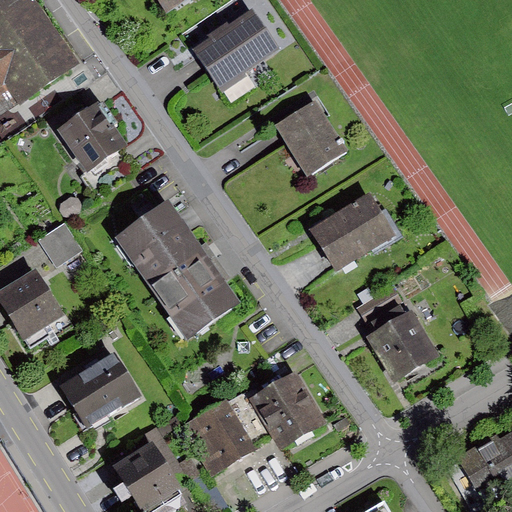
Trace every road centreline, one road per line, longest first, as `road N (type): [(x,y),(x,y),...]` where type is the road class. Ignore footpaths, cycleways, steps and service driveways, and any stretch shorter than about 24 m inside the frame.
road 1 (residential): [(391,451),(253,244),(73,0)]
road 2 (residential): [(0,390),(77,511)]
road 3 (residential): [(391,451),(511,382)]
